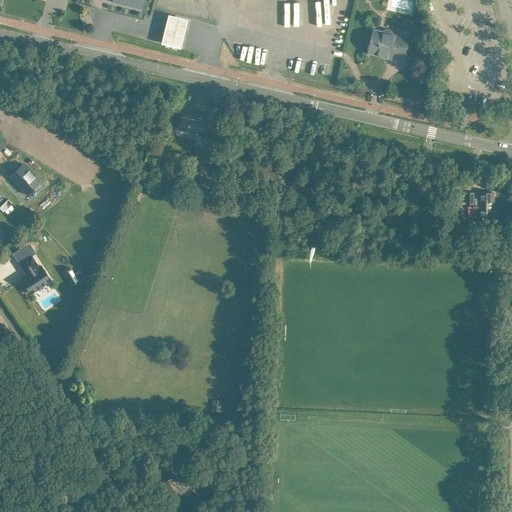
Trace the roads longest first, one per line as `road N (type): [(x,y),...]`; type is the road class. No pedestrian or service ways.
road 1 (tertiary): [(0,33),(511,149)]
road 2 (unclassified): [(131,511),(0,310)]
